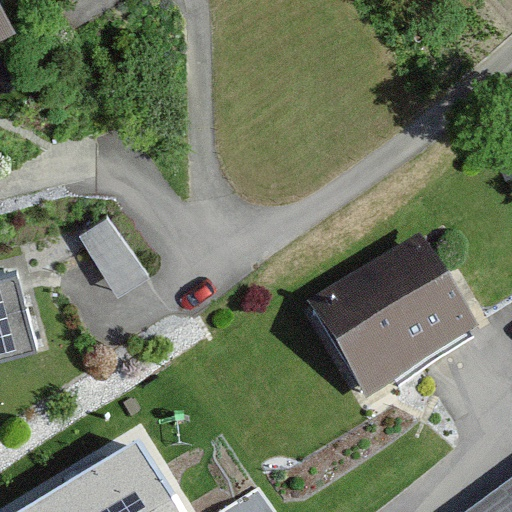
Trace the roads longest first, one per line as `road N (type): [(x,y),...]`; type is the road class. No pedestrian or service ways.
road 1 (residential): [(511,47),(286,220),(241,239),(208,234),(124,151),(91,147),(0,178)]
road 2 (residential): [(397,511),(511,426)]
